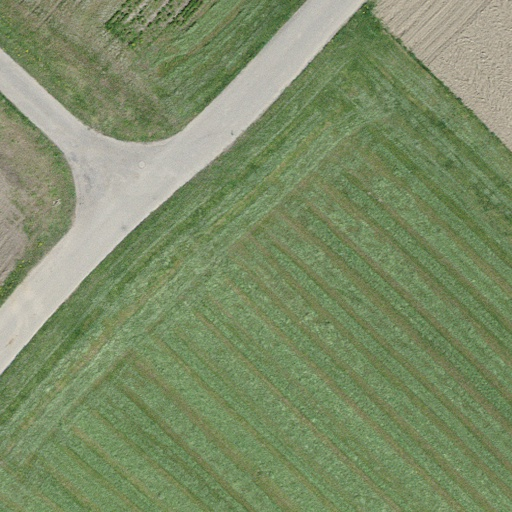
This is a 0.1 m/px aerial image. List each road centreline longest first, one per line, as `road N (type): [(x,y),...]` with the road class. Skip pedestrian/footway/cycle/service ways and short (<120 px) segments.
road 1 (residential): [(136,194),(335,0)]
road 2 (residential): [(0,341),(136,194)]
road 3 (residential): [(0,69),(136,194)]
